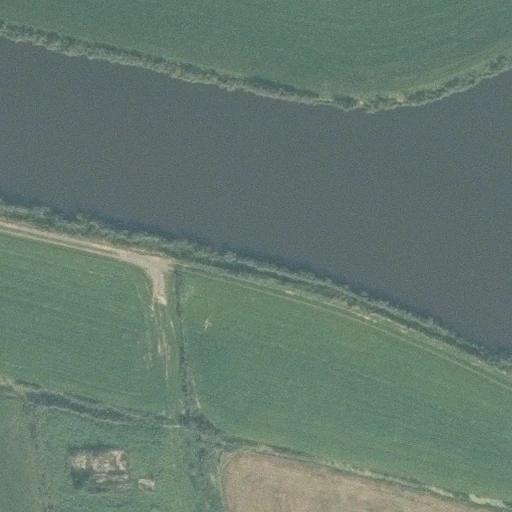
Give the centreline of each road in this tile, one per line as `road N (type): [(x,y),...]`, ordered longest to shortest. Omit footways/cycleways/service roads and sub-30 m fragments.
road 1 (track): [(181,511),(151,267)]
road 2 (track): [(151,267),(0,226)]
